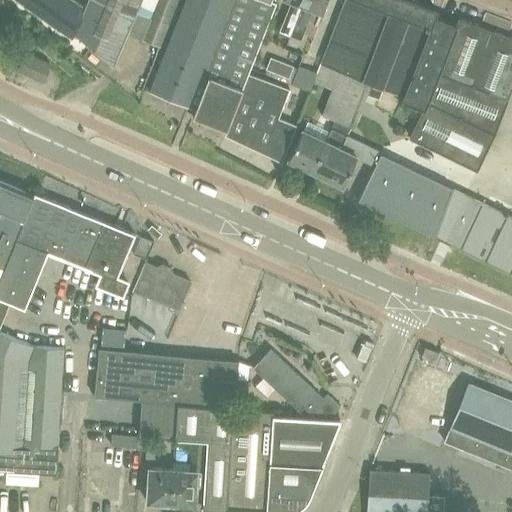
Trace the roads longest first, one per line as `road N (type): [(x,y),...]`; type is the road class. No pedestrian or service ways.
road 1 (tertiary): [(412,300),(0,119)]
road 2 (unclassified): [(325,511),(412,300)]
